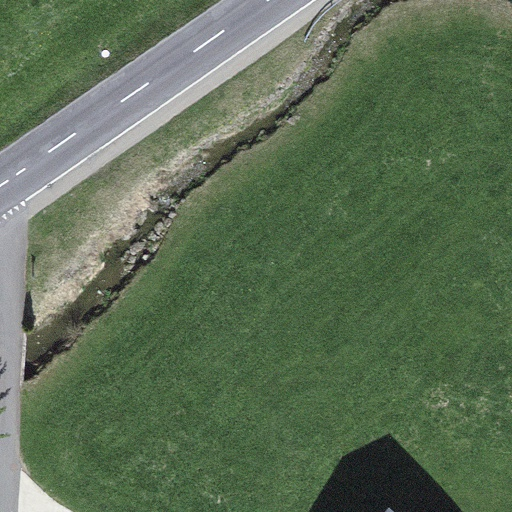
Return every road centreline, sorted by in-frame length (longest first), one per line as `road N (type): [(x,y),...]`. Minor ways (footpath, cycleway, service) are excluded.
road 1 (secondary): [(0,187),(269,0)]
road 2 (unclassified): [(0,433),(0,295)]
